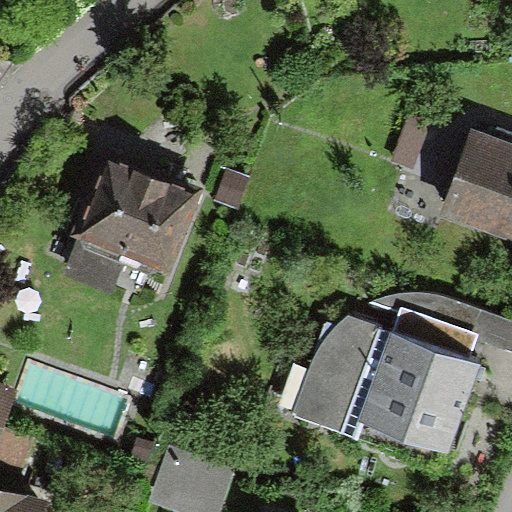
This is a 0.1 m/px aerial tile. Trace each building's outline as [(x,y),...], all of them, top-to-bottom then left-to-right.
[(420,118),(397,111),(391,130),(413,138),(420,118)] [(511,139),(472,126),(443,210),(511,233),(511,139)] [(197,169),(104,131),(65,225),(74,229),(62,261),(105,278),(117,246),(159,263),(197,169)] [(233,195),(240,166),(218,161),(212,190),(233,195)] [(480,344),(331,290),(290,401),(440,455),(480,344)] [(511,340),(511,312),(458,293),(449,317),(511,340)] [(0,401),(9,378),(0,374),(0,401)] [(208,510),(225,460),(164,440),(147,490),(208,510)] [(34,511),(41,487),(0,476),(0,511),(34,511)] [(317,511),(262,493),(255,511),(317,511)]
